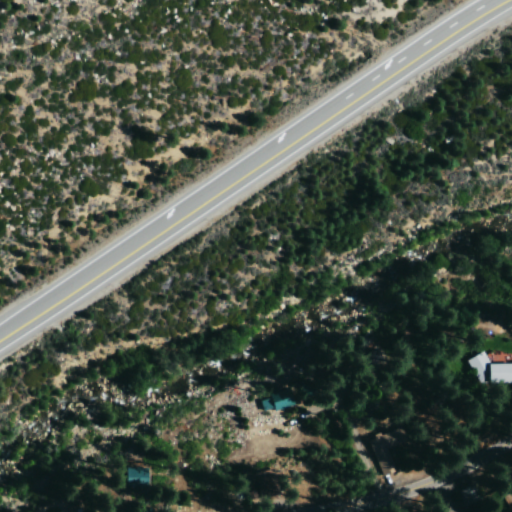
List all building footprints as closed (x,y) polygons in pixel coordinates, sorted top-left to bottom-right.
[(334,359),(340,371),(353,364),(348,352),(334,359)] [(469,364),(482,388),(511,387),(511,362),(488,364),(484,356),(469,364)] [(262,401),(290,391),(295,406),(267,415),(262,401)] [(393,471),(385,452),(407,443),(402,429),(369,442),(381,475),(393,471)] [(150,468),(151,484),(124,486),(123,470),(150,468)] [(247,503),(279,498),(276,477),(244,482),(247,503)] [(452,497),(459,511),(472,504),(465,491),(452,497)] [(152,511),(152,503),(134,504),(134,511),(152,511)]
